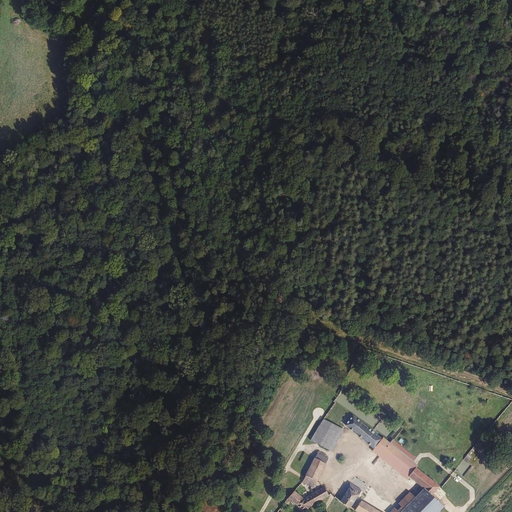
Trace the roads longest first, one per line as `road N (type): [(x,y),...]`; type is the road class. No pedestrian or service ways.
road 1 (track): [(0,369),(50,397),(88,456),(131,468),(168,356),(188,335),(195,315),(190,288),(156,214),(134,119),(125,40),(130,0)]
road 2 (track): [(511,207),(339,166),(319,180),(304,284),(314,321),(511,393)]
road 3 (track): [(453,191),(436,163),(391,122),(348,102),(268,77),(253,95),(216,92),(190,52),(201,0)]
